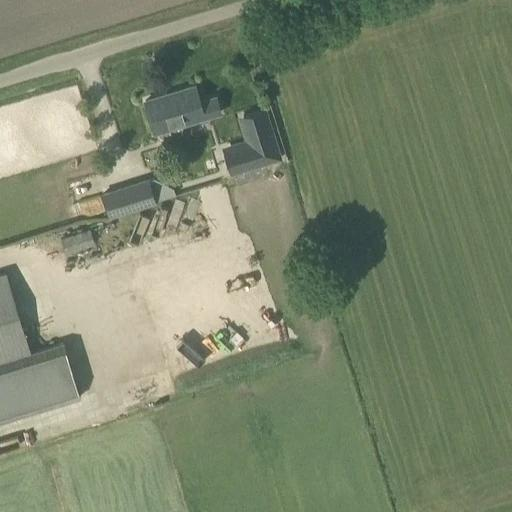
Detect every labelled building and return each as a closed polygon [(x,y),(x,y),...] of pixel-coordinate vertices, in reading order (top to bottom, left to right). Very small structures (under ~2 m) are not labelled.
[(146,102),(155,132),(221,112),(215,94),(198,99),(194,87),(146,102)] [(74,88),(26,102),(52,192),(100,178),(74,88)] [(230,176),(269,164),(282,160),(266,107),(236,116),(243,139),(221,146),(230,176)] [(102,196),(108,215),(109,217),(155,203),(154,201),(175,194),(173,187),(154,178),(148,181),(102,196)] [(66,254),(94,244),(89,229),(60,239),(66,254)] [(179,261),(189,245),(176,237),(166,253),(179,261)] [(0,274),(0,422),(46,408),(80,398),(63,340),(29,352),(6,273),(0,274)] [(279,310),(260,315),(263,327),(282,322),(279,310)]
